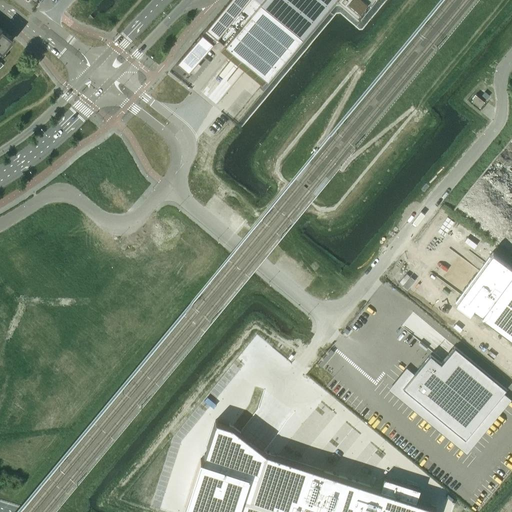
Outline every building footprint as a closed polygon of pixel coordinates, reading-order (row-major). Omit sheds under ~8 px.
[(223,42),(267,78),(302,36),(258,0),(228,0),(176,64),(177,63),(187,72),(187,73),(213,42),(220,39),(223,42)] [(258,0),(302,36),(332,0),(258,0)] [(0,61),(0,60),(0,53),(12,37),(0,27),(0,61)] [(483,102),(474,96),(470,101),(478,108),(483,102)] [(511,265),(477,240),(445,283),(454,290),(451,295),(468,308),(472,303),(511,332),(511,265)] [(430,354),(402,388),(465,439),(506,389),(454,346),(442,361),(441,363),(430,354)] [(200,459),(185,507),(201,511),(434,511),(436,507),(416,500),(420,488),(384,476),(380,488),(264,451),(240,432),(233,426),(215,420),(202,459),(200,459)]
